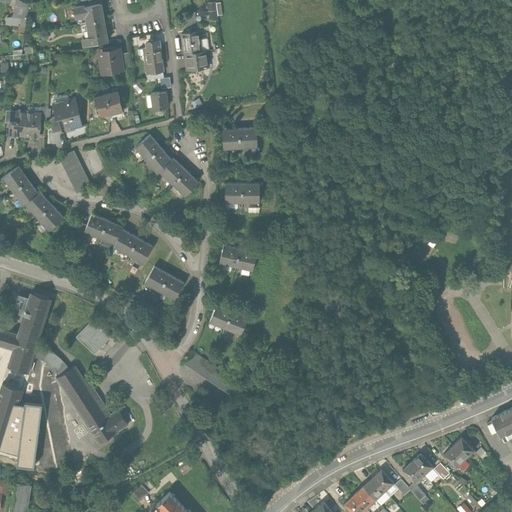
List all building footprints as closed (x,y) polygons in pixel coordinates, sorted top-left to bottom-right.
[(31,2),(22,0),(16,0),(10,23),(24,27),(31,2)] [(217,1),(209,1),(211,17),(218,16),(217,1)] [(89,18),(90,26),(108,23),(104,2),(102,3),(88,5),(74,7),(76,20),(89,18)] [(90,26),(91,32),(81,34),(83,45),(110,41),(108,23),(90,26)] [(201,29),(182,31),(184,50),(186,50),(202,49),(201,29)] [(159,43),(140,45),(141,60),(144,60),(145,75),(162,73),(159,43)] [(121,47),(99,50),(103,73),(124,69),(121,47)] [(202,49),(186,50),(188,71),(208,69),(207,65),(214,65),(213,53),(206,53),(206,48),(202,49)] [(170,75),(160,76),(162,87),(172,86),(170,75)] [(121,107),(117,89),(94,94),(99,113),(121,107)] [(166,91),(148,93),(150,109),(168,107),(166,91)] [(85,120),(78,97),(56,103),(62,127),(85,120)] [(28,109),(12,108),(10,132),(26,133),(28,109)] [(43,111),(28,109),(26,133),(41,135),(43,111)] [(258,129),(240,130),(241,146),(259,145),(258,129)] [(240,130),(223,131),(224,148),(241,146),(240,130)] [(163,151),(153,138),(140,149),(150,162),(163,151)] [(173,164),(163,151),(150,162),(161,174),(163,173),(173,164)] [(90,182),(74,152),(57,161),(73,191),(90,182)] [(187,173),(176,162),(173,164),(163,173),(175,184),(187,173)] [(29,181),(18,165),(4,175),(15,191),(29,181)] [(198,184),(187,173),(175,184),(187,196),(198,184)] [(39,196),(29,181),(15,191),(26,206),(28,205),(39,196)] [(242,183),(224,183),(224,199),(242,199),(242,183)] [(260,183),(242,183),(242,199),(260,199),(260,183)] [(54,207),(41,194),(39,196),(28,205),(42,219),(54,207)] [(67,221),(54,207),(42,219),(55,233),(67,221)] [(110,222),(92,215),(89,223),(86,230),(104,238),(110,222)] [(86,230),(89,223),(81,220),(77,231),(85,234),(86,230)] [(104,238),(119,243),(126,231),(126,229),(110,222),(104,238)] [(133,254),(141,240),(126,231),(119,243),(118,245),(133,254)] [(414,250),(410,247),(408,250),(422,260),(428,252),(425,249),(434,237),(427,232),(414,250)] [(156,249),(141,240),(133,254),(147,263),(156,249)] [(240,251),(222,247),(219,262),(236,267),(240,251)] [(257,255),(240,251),(236,267),(253,271),(257,255)] [(169,275),(154,266),(146,280),(161,289),(169,275)] [(184,284),(169,275),(161,289),(176,298),(184,284)] [(0,447),(18,454),(17,464),(35,466),(44,402),(25,399),(25,403),(19,402),(23,388),(2,382),(0,388),(0,344),(13,348),(8,364),(29,371),(34,355),(43,358),(62,375),(57,378),(103,449),(133,430),(122,414),(113,419),(78,365),(73,368),(57,353),(48,348),(38,344),(52,298),(30,291),(17,332),(0,326),(0,447)] [(233,314),(217,307),(210,322),(226,329),(233,314)] [(249,321),(233,314),(226,329),(242,336),(249,321)] [(111,336),(93,318),(76,335),(94,354),(111,336)] [(224,377),(195,353),(185,365),(214,388),(224,377)] [(511,406),(491,416),(492,420),(486,423),(491,432),(497,429),(500,435),(502,434),(511,429),(511,406)] [(511,429),(502,434),(511,452),(511,429)] [(461,436),(452,444),(465,457),(473,449),(461,436)] [(452,444),(443,453),(451,461),(449,463),(452,467),(454,465),(456,466),(465,457),(452,444)] [(476,451),(484,459),(489,454),(481,446),(476,451)] [(421,451),(412,459),(424,473),(433,465),(421,451)] [(412,459),(402,468),(415,482),(416,483),(417,485),(421,481),(419,478),(424,473),(412,459)] [(440,461),(434,468),(443,478),(449,472),(440,461)] [(381,468),(372,477),(384,490),(393,482),(381,468)] [(372,477),(363,485),(375,499),(384,490),(372,477)] [(401,479),(395,484),(404,495),(411,489),(410,488),(401,479)] [(26,511),(32,484),(16,481),(11,511),(26,511)] [(2,485),(1,496),(7,497),(9,484),(1,483),(0,485),(2,485)] [(417,485),(416,483),(410,488),(411,489),(420,499),(426,494),(417,485)] [(363,485),(353,494),(365,507),(375,499),(363,485)] [(188,511),(171,494),(155,510),(157,511),(188,511)] [(353,494),(344,502),(353,511),(360,511),(365,507),(353,494)] [(332,511),(323,501),(314,510),(315,511),(332,511)]
